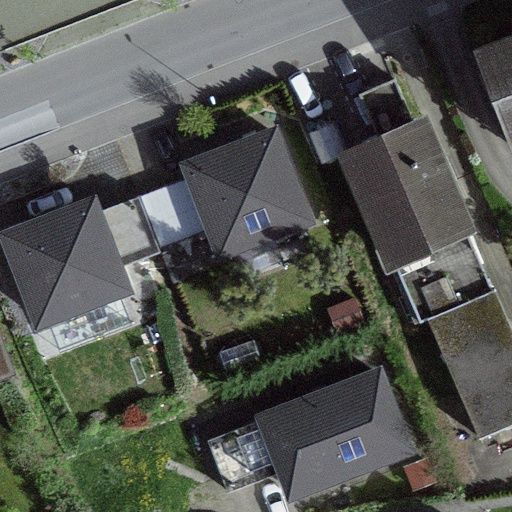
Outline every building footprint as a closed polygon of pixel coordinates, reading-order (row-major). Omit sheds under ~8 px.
[(511,41),(479,55),(478,53),(473,55),(508,144),(511,142),(511,141),(511,140),(511,139),(511,41)] [(459,232),(463,230),(420,129),(413,132),(393,83),(358,98),(378,146),(345,160),(388,261),(401,255),(429,319),(424,321),(426,322),(477,438),(476,441),(511,425),(511,345),(491,296),(492,294),(486,296),(459,232)] [(178,160),(212,243),(300,207),(266,124),(178,160)] [(0,235),(33,316),(118,281),(82,194),(0,227),(0,235)] [(403,436),(375,370),(258,418),(285,484),(403,436)]
